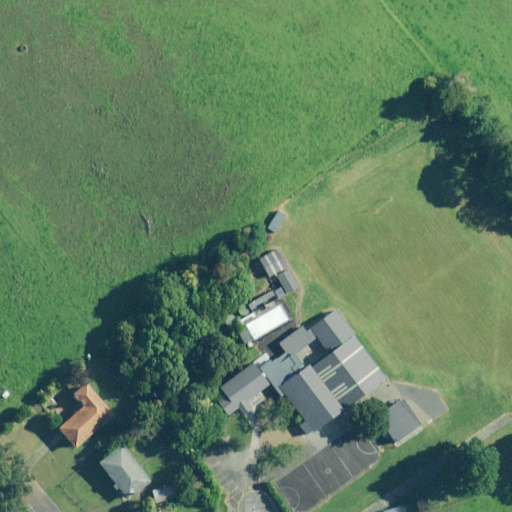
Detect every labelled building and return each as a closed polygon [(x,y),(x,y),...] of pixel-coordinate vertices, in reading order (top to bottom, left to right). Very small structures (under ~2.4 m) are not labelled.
[(283,215),(276,210),(264,227),(271,232),(283,215)] [(272,243),(255,253),(264,269),(281,260),(272,243)] [(268,376),(311,431),(391,370),(330,291),(218,376),(236,401),(268,376)] [(246,346),(251,344),(241,325),(234,329),(242,345),(245,343),(246,346)] [(448,378),(458,392),(342,479),(360,503),(499,399),(471,361),(448,378)] [(111,414),(83,382),(68,394),(79,406),(53,427),(71,448),(111,414)] [(0,401),(9,391),(0,383),(0,401)] [(114,488),(123,499),(146,481),(117,444),(94,462),(110,483),(107,485),(111,490),(114,488)]
